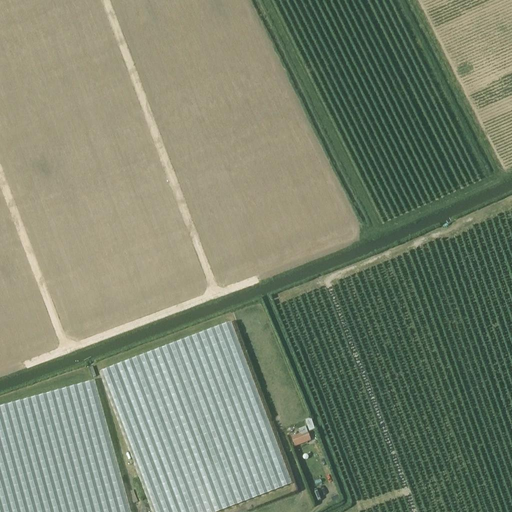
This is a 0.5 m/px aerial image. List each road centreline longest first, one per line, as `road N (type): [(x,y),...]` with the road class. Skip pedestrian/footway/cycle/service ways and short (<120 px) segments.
road 1 (track): [(0,173),(66,350),(216,293)]
road 2 (track): [(104,0),(216,293)]
